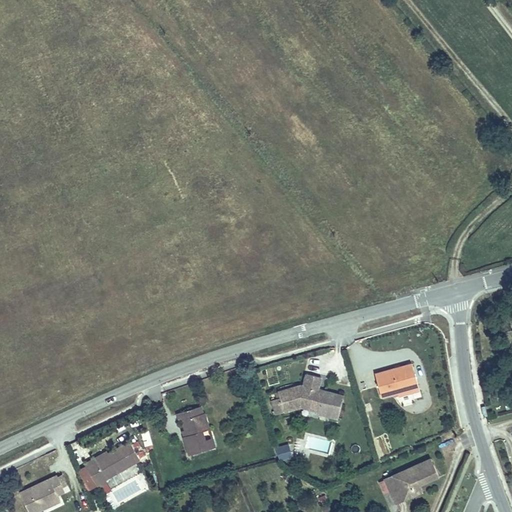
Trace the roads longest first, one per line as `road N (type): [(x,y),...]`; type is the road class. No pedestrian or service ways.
road 1 (tertiary): [(0,448),(202,361),(455,289)]
road 2 (unclassified): [(455,289),(464,372),(493,481)]
